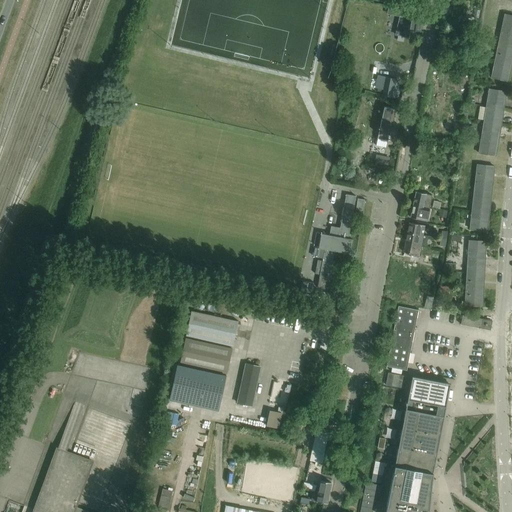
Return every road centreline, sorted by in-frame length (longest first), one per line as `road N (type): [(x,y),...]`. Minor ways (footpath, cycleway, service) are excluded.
road 1 (residential): [(334,511),(438,0)]
road 2 (residential): [(504,309),(511,511)]
road 3 (unknown): [(111,511),(132,424),(83,394)]
